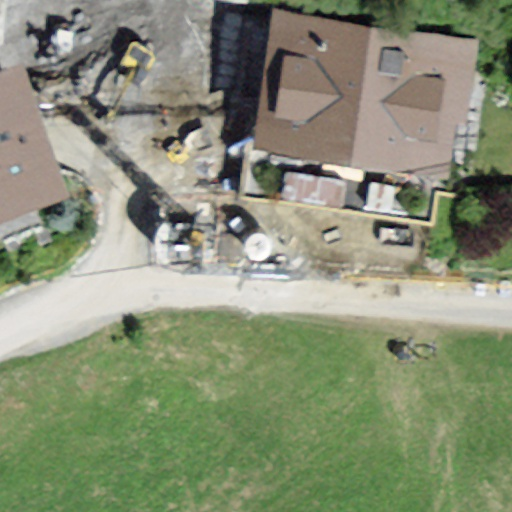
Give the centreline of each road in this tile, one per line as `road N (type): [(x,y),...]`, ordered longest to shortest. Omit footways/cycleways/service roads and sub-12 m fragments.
road 1 (unclassified): [(0,328),(106,291),(205,282),(511,303)]
road 2 (unknown): [(133,289),(138,107)]
